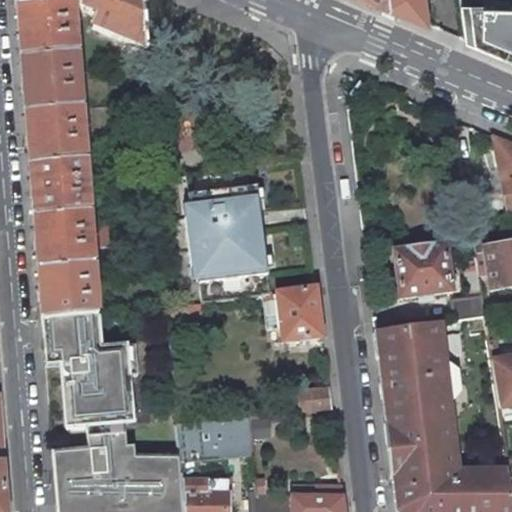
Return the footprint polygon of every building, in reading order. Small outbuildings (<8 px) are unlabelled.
[(15,0),(17,8),(72,1),(77,6),(78,9),(81,0),(15,0)] [(92,29),(146,51),(140,0),(81,0),(78,9),(97,17),(92,29)] [(370,0),(426,23),(423,0),(370,0)] [(465,0),(466,6),(461,6),(465,40),(511,59),(511,6),(508,7),(507,25),(495,25),(495,7),(484,6),(483,0),(465,0)] [(507,25),(508,7),(508,0),(495,0),(495,7),(495,25),(507,25)] [(21,57),(75,53),(72,1),(17,8),(21,57)] [(21,57),(25,115),(80,110),(75,53),(21,57)] [(25,115),(29,162),(83,158),(80,110),(25,115)] [(511,145),(492,137),(501,184),(503,196),(508,195),(511,212),(511,211),(511,145)] [(87,213),(83,158),(29,162),(33,219),(87,213)] [(254,170),(186,180),(201,305),(270,296),(254,170)] [(87,213),(33,219),(38,271),(92,265),(87,213)] [(485,228),(470,231),(474,256),(483,255),(483,250),(488,249),(485,228)] [(445,245),(393,252),(399,300),(420,297),(421,303),(431,301),(430,296),(452,293),(450,282),(456,281),(455,275),(449,276),(445,245)] [(511,288),(511,245),(488,249),(483,250),(483,255),(489,292),(511,288)] [(38,271),(42,323),(95,319),(92,265),(38,271)] [(450,301),(454,321),(467,320),(483,318),(481,305),(480,297),(475,267),(464,269),(469,298),(450,301)] [(316,290),(276,295),(282,344),(322,339),(316,290)] [(195,322),(193,306),(166,309),(167,312),(168,325),(195,322)] [(45,366),(52,456),(56,511),(183,511),(180,469),(107,468),(95,319),(42,323),(45,366)] [(391,319),(373,321),(374,332),(392,329),(391,319)] [(451,402),(448,377),(441,372),(446,365),(441,323),(437,323),(392,329),(374,332),(376,343),(396,511),(511,511),(511,502),(507,474),(459,473),(451,402)] [(511,358),(490,362),(497,409),(511,406),(511,358)] [(297,393),(300,413),(331,410),(328,389),(297,393)] [(177,426),(179,464),(188,463),(251,457),(248,419),(177,426)] [(180,469),(183,511),(226,511),(227,482),(192,482),(192,477),(189,477),(188,463),(179,464),(180,469)] [(263,480),(254,481),(255,495),(264,494),(263,480)] [(279,498),(279,511),(343,511),(340,487),(308,487),(308,498),(279,498)]
